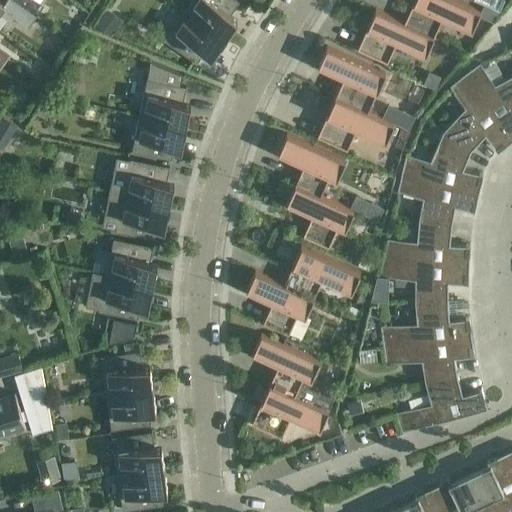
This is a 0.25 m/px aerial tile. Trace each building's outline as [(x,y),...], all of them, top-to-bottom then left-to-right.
[(0,1),(0,11),(11,19),(13,15),(28,26),(37,14),(16,0),(6,0),(4,4),(0,1)] [(43,4),(37,0),(16,0),(37,14),(43,4)] [(237,0),(189,0),(184,8),(224,35),(227,31),(226,31),(229,27),(223,23),(238,0),(237,0)] [(375,8),(374,8),(433,35),(442,15),(471,28),(480,10),(457,0),(413,0),(403,21),(375,8)] [(224,35),(184,8),(163,39),(196,61),(211,39),(218,43),(220,39),(221,40),(224,35)] [(433,35),(374,8),(357,47),(387,61),(396,40),(425,53),(433,35)] [(0,67),(0,68),(11,52),(0,44),(0,67)] [(344,75),(334,96),(393,123),(393,122),(367,110),(385,72),(326,45),(318,63),(344,75)] [(479,63),(464,74),(511,137),(511,136),(511,73),(494,82),(479,63)] [(464,105),(442,129),(470,147),(484,132),(497,148),(511,137),(464,74),(449,85),(464,105)] [(146,77),(139,113),(186,123),(187,118),(186,118),(187,114),(180,112),(185,85),(146,77)] [(56,115),(59,98),(45,96),(42,114),(56,115)] [(393,123),(334,96),(316,134),(346,148),(356,127),(385,140),(393,123)] [(186,123),(139,113),(131,150),(170,158),(176,131),(183,133),(184,128),(185,128),(186,123)] [(0,146),(2,148),(17,124),(3,116),(0,121),(0,146)] [(405,154),(401,172),(478,189),(482,171),(462,167),(470,147),(442,129),(430,159),(405,154)] [(303,163),(294,182),(320,194),(329,174),(336,178),(345,159),(286,132),(277,151),(303,163)] [(116,156),(109,190),(169,203),(170,198),(171,193),(163,192),(169,165),(130,157),(130,159),(116,156)] [(478,189),(401,172),(397,190),(422,196),(418,218),(451,222),(454,203),(474,208),(478,189)] [(353,209),(320,194),(294,182),(286,201),(312,213),(302,233),(328,245),(338,224),(345,228),(353,209)] [(169,203),(109,190),(102,225),(115,228),(115,230),(154,238),(159,211),(167,213),(168,208),(169,203)] [(387,238),(382,257),(468,261),(469,242),(449,241),(451,222),(418,218),(416,240),(387,238)] [(23,235),(9,239),(14,256),(28,252),(23,235)] [(113,237),(105,273),(152,283),(153,278),(154,273),(146,272),(152,245),(113,237)] [(301,245),(283,283),(313,296),(322,277),(351,290),(359,272),(301,245)] [(468,261),(382,257),(378,276),(414,277),(414,300),(447,298),(447,279),(467,280),(468,261)] [(313,296),(283,283),(254,269),(246,288),(272,300),(262,321),(288,332),(297,311),(305,315),(313,296)] [(84,305),(98,308),(98,309),(137,317),(142,291),(150,292),(151,288),(152,283),(105,273),(92,270),(84,305)] [(380,326),(382,345),(471,334),(469,315),(449,317),(447,298),(414,300),(416,321),(380,326)] [(107,344),(133,335),(136,322),(112,317),(107,344)] [(278,362),(269,382),(295,394),(304,374),(311,377),(319,359),(260,332),(252,350),(278,362)] [(471,334),(382,345),(384,364),(421,359),(424,381),(457,374),(453,355),(473,352),(471,334)] [(100,355),(105,391),(153,385),(152,380),(151,375),(143,376),(140,349),(138,349),(137,340),(124,342),(125,351),(100,355)] [(0,375),(22,368),(17,352),(0,357),(0,375)] [(457,374),(424,381),(430,402),(395,413),(401,432),(487,405),(481,386),(462,392),(457,374)] [(269,382),(251,421),(281,435),(291,414),(319,427),(328,409),(295,394),(269,382)] [(153,385),(105,391),(110,428),(150,423),(146,396),(154,395),(153,390),(153,385)] [(0,397),(0,431),(23,424),(24,426),(25,425),(15,391),(13,392),(14,394),(0,397)] [(151,430),(111,436),(117,472),(164,465),(164,460),(163,460),(163,456),(155,457),(151,430)] [(511,447),(503,451),(511,470),(511,447)] [(495,478),(476,487),(487,511),(498,511),(509,507),(510,511),(511,511),(511,470),(503,451),(486,459),(495,478)] [(164,465),(117,472),(122,509),(162,503),(158,476),(165,475),(165,470),(164,465)] [(448,477),(431,485),(443,511),(487,511),(476,487),(457,496),(448,477)] [(423,511),(421,511),(443,511),(431,485),(414,493),(423,511)]
